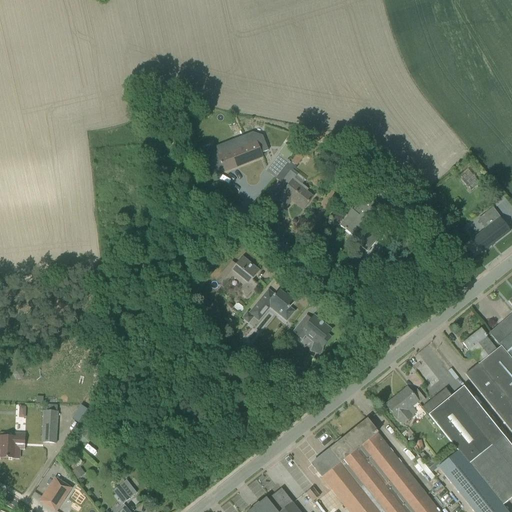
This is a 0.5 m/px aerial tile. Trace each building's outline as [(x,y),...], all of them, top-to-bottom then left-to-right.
[(246,128),(247,126),(243,124),(242,128),(240,128),(239,130),(238,134),(246,137),(247,133),(248,134),(249,129),(246,128)] [(221,163),(221,164),(222,164),(224,171),(253,160),(247,146),(242,148),(241,145),(226,151),(227,153),(225,154),(221,144),(212,148),(216,158),(219,157),(221,163)] [(290,162),(277,180),(287,187),(282,194),(284,195),(279,201),(286,206),(292,199),(297,203),(295,204),(303,210),(309,202),(313,196),(307,191),(308,190),(302,185),(294,180),(298,175),(293,171),(306,154),(300,150),(290,162)] [(279,154),(266,172),(277,180),(290,162),(279,154)] [(353,167),(358,172),(368,161),(362,156),(353,167)] [(369,161),(366,166),(372,170),(376,163),(370,160),(369,161)] [(367,168),(360,176),(363,178),(369,183),(375,175),(369,170),(367,168)] [(368,193),(340,226),(341,226),(345,229),(344,230),(345,231),(346,230),(353,235),(352,236),(353,236),(358,241),(356,243),(367,252),(385,231),(374,222),(367,230),(362,226),(380,204),(368,193)] [(395,211),(408,222),(417,212),(403,201),(395,211)] [(472,240),(465,246),(473,256),(480,251),(481,252),(481,253),(510,231),(510,230),(509,231),(493,209),(479,219),(487,230),(472,240)] [(427,221),(440,233),(448,224),(435,212),(427,221)] [(220,277),(216,282),(222,287),(227,282),(232,276),(243,286),(238,292),(246,298),(249,294),(257,285),(252,281),(259,272),(242,258),(236,265),(232,262),(226,270),(220,277)] [(242,319),(248,323),(253,317),(258,321),(270,308),(286,321),(294,312),(289,308),(295,301),(287,294),(285,296),(278,290),(274,295),(268,291),(262,298),(249,314),(247,312),(242,319)] [(294,332),(293,332),(301,339),(306,334),(314,341),(311,348),(322,351),(323,348),(329,339),(326,337),(331,330),(324,324),(325,323),(321,320),(320,321),(314,316),(305,328),(300,324),(294,332)] [(501,347),(511,360),(511,316),(490,334),(501,347)] [(226,318),(219,327),(226,333),(234,324),(226,318)] [(469,351),(479,364),(480,364),(497,351),(496,351),(486,338),(486,337),(480,329),(480,330),(463,344),(463,343),(462,344),(468,351),(469,351)] [(288,332),(282,340),(290,347),(296,339),(288,332)] [(511,360),(501,347),(496,351),(497,351),(480,364),(479,364),(478,365),(465,375),(511,433),(511,360)] [(438,468),(473,511),(506,511),(502,507),(511,498),(511,447),(463,387),(451,397),(446,389),(445,389),(422,408),(440,431),(444,435),(457,452),(438,468)] [(417,413),(412,407),(418,402),(412,395),(408,390),(394,401),(393,399),(386,405),(402,425),(411,418),(417,413)] [(418,391),(412,395),(418,402),(419,404),(425,400),(418,391)] [(57,412),(57,405),(44,404),(44,411),(43,411),(41,443),(56,444),(58,412),(57,412)] [(78,421),(87,409),(81,405),(72,417),(78,421)] [(349,437),(331,451),(330,450),(311,465),(348,511),(439,511),(377,434),(377,433),(367,421),(348,436),(349,437)] [(440,431),(436,434),(439,439),(444,435),(440,431)] [(0,450),(0,457),(0,458),(13,459),(14,444),(24,444),(24,434),(0,433),(0,450)] [(88,433),(79,433),(79,442),(85,442),(88,439),(88,433)] [(420,442),(412,444),(414,453),(423,450),(420,442)] [(40,502),(54,511),(55,511),(71,489),(55,478),(40,502)] [(126,481),(113,491),(123,504),(136,494),(126,481)] [(298,511),(292,504),(292,503),(281,489),(267,500),(266,499),(258,504),(260,506),(254,510),(253,509),(248,511),(298,511)] [(306,493),(313,502),(319,497),(312,489),(306,493)]
